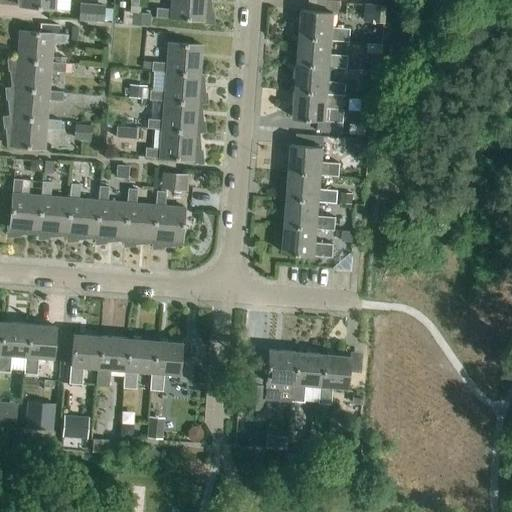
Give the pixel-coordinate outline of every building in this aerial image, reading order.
[(16,0),(17,7),(55,10),(55,0),(16,0)] [(170,0),(170,10),(156,9),(155,18),(201,21),(202,25),(208,24),(208,26),(214,25),(213,11),(211,11),(210,0),(170,0)] [(79,4),(77,22),(103,24),(104,7),(79,4)] [(131,26),(148,27),(149,17),(143,17),(144,6),(133,5),(131,26)] [(364,23),(370,24),(370,25),(376,26),(376,25),(380,25),(381,6),(365,5),(364,23)] [(332,41),(350,43),(351,30),(333,29),(334,13),(303,11),(300,38),(332,41)] [(51,63),(52,43),(67,44),(67,35),(19,31),(17,60),(51,63)] [(332,41),(300,38),(298,65),(330,68),(348,70),(349,57),(331,56),(332,41)] [(165,72),(199,75),(202,45),(168,43),(166,63),(152,62),(151,72),(165,73),(165,72)] [(9,71),(11,87),(11,89),(14,89),(48,92),(48,91),(50,72),(64,73),(65,64),(64,64),(53,63),(51,63),(17,60),(13,61),(12,59),(6,59),(7,72),(9,71)] [(330,68),(298,65),(296,92),(328,95),(345,97),(346,84),(329,83),(330,68)] [(165,72),(165,73),(164,92),(149,91),(149,100),(163,101),(207,104),(206,93),(205,93),(203,75),(199,75),(165,72)] [(128,85),(127,97),(145,99),(146,86),(128,85)] [(46,120),(48,101),(62,102),(63,92),(48,91),(48,92),(14,89),(11,89),(11,87),(3,88),(5,100),(6,100),(8,117),(8,118),(12,118),(46,120)] [(328,95),(296,92),(294,120),(315,121),(340,123),(343,123),(344,111),(327,109),(328,95)] [(163,101),(162,121),(147,119),(146,129),(161,130),(205,133),(204,122),(203,122),(201,106),(208,105),(207,104),(163,101)] [(46,120),(12,118),(8,118),(8,117),(3,117),(6,147),(44,150),(46,129),(60,130),(61,121),(46,120)] [(340,123),(315,121),(314,133),(339,135),(340,123)] [(89,141),(90,126),(74,125),(73,140),(89,141)] [(161,130),(159,149),(145,148),(144,158),(190,161),(190,165),(197,164),(197,166),(204,165),(202,151),(200,151),(199,135),(206,134),(205,133),(161,130)] [(354,139),(352,157),(368,158),(369,140),(354,139)] [(322,176),(339,177),(340,165),(323,163),(324,148),(292,145),(290,173),(322,176)] [(41,172),(41,161),(30,160),(30,171),(41,172)] [(290,173),(288,200),(320,202),(319,203),(337,204),(338,192),(320,190),(322,176),(290,173)] [(161,174),(160,190),(186,192),(187,176),(161,174)] [(13,179),(9,226),(6,227),(7,233),(5,233),(5,240),(20,238),(20,236),(36,235),(37,241),(41,196),(21,194),(22,180),(13,179)] [(41,196),(37,241),(49,240),(49,238),(65,237),(65,244),(66,244),(70,198),(69,198),(50,197),(51,182),(42,182),(41,196)] [(70,198),(66,244),(77,243),(77,241),(93,239),(94,246),(95,246),(95,235),(98,201),(78,199),(80,185),(70,184),(69,198),(70,198)] [(98,201),(95,235),(95,246),(106,245),(106,243),(122,242),(122,248),(123,248),(124,237),(127,203),(126,203),(107,202),(108,187),(99,186),(98,201)] [(127,203),(124,237),(123,248),(134,247),(134,246),(151,244),(151,251),(152,251),(153,240),(156,206),(155,206),(136,204),(137,190),(128,189),(126,203),(127,203)] [(156,206),(153,240),(152,251),(163,250),(163,248),(182,247),(185,208),(164,206),(166,192),(156,191),(155,206),(156,206)] [(340,204),(352,205),(353,194),(341,193),(340,204)] [(288,200),(286,227),(317,229),(317,230),(335,231),(336,219),(318,217),(319,203),(320,202),(288,200)] [(317,229),(286,227),(284,254),(333,258),(334,246),(316,244),(317,230),(317,229)] [(342,242),(352,243),(353,232),(342,232),(342,242)] [(0,371),(10,373),(11,355),(26,356),(29,325),(1,323),(0,342),(0,371)] [(26,356),(24,374),(37,375),(38,357),(54,359),(56,327),(29,325),(26,356)] [(98,369),(101,337),(73,335),(69,384),(82,385),(83,367),(97,368),(98,369)] [(98,369),(97,368),(96,386),(109,387),(110,370),(124,371),(125,371),(128,339),(101,337),(98,369)] [(125,371),(124,371),(123,388),(136,389),(137,372),(151,373),(152,373),(154,341),(128,339),(125,371)] [(152,373),(151,373),(150,391),(162,392),(164,374),(179,375),(182,343),(154,341),(152,373)] [(268,350),(267,367),(249,366),(248,385),(247,385),(245,410),(263,411),(264,400),(277,401),(278,383),(293,384),(296,353),(268,350)] [(293,384),(291,402),(304,403),(305,385),(319,386),(320,387),(322,355),(296,353),(293,384)] [(320,387),(319,386),(318,404),(331,405),(332,388),(348,389),(350,357),(322,355),(320,387)] [(0,400),(0,426),(16,427),(17,401),(0,400)] [(52,430),(54,404),(26,402),(24,428),(52,430)] [(62,416),(61,437),(86,439),(88,418),(62,416)] [(147,417),(146,439),(162,440),(164,418),(147,417)] [(132,439),(133,426),(120,424),(119,437),(132,439)] [(286,441),(294,442),(296,432),(288,431),(286,441)] [(91,452),(107,454),(109,440),(92,438),(91,452)] [(332,465),(360,468),(362,446),(334,443),(332,465)]
